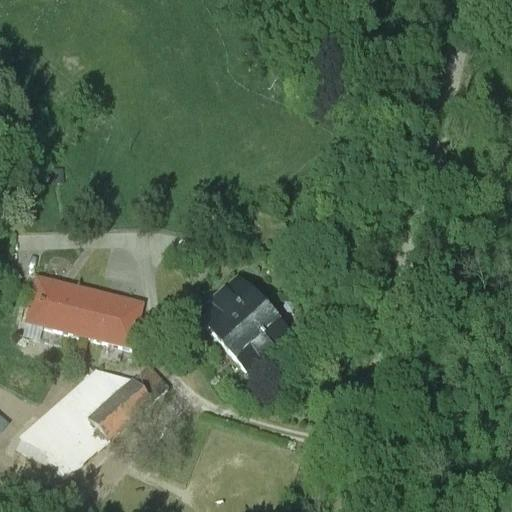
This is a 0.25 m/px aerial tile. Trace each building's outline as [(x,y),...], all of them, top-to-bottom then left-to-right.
[(239,371),(248,380),(290,342),(237,283),(194,322),(236,367),(231,371),(235,375),(239,371)] [(62,338),(78,342),(88,297),(35,285),(25,330),(62,338)] [(88,297),(78,342),(130,354),(141,309),(88,297)] [(60,349),(62,338),(25,330),(22,341),(60,349)] [(147,371),(131,384),(151,407),(166,394),(147,371)] [(87,424),(131,384),(96,375),(20,444),(16,453),(32,461),(42,466),(44,464),(87,424)] [(151,407),(131,384),(87,424),(107,446),(151,407)] [(64,484),(107,446),(87,424),(44,464),(48,467),(64,484)] [(42,466),(32,461),(28,469),(40,482),(48,467),(44,464),(42,466)] [(65,486),(64,484),(48,467),(40,482),(52,498),(65,486)]
